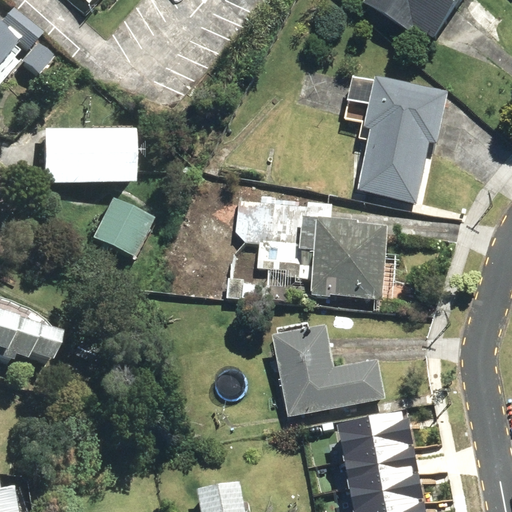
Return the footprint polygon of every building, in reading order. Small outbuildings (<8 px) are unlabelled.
[(368,0),(364,6),(414,41),(417,35),(434,47),(466,0),(368,0)] [(11,11),(0,23),(0,87),(21,64),(9,54),(18,44),(27,52),(41,37),(11,11)] [(54,62),(37,48),(21,67),(38,81),(54,62)] [(438,148),(448,99),(357,79),(349,113),(369,117),(365,137),(373,139),(360,197),(418,210),(432,147),(438,148)] [(132,139),(43,135),(41,187),(130,190),(132,139)] [(150,223),(109,203),(89,245),(130,264),(150,223)] [(389,231),(316,226),(311,303),(384,305),(389,231)] [(0,359),(24,368),(27,360),(47,368),(57,342),(0,319),(0,359)] [(329,332),(275,342),(289,423),(386,406),(379,367),(337,375),(329,332)] [(426,511),(406,408),(337,421),(354,511),(426,511)] [(0,511),(18,511),(13,488),(8,489),(0,490),(0,511)] [(246,511),(243,493),(199,501),(201,511),(246,511)]
